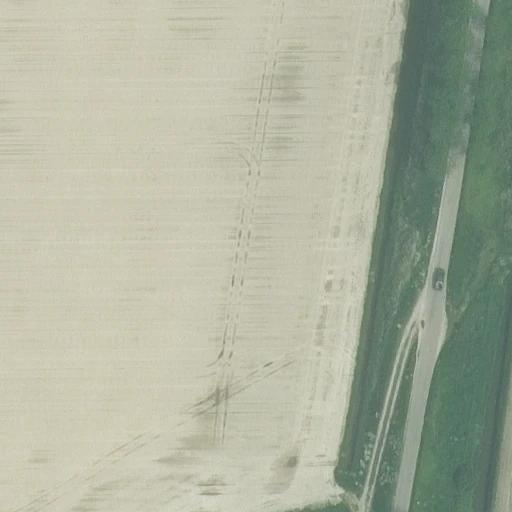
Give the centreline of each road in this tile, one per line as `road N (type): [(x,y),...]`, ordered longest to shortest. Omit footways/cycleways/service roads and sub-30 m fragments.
road 1 (unclassified): [(398,511),(480,0)]
road 2 (track): [(360,511),(410,333),(435,299)]
